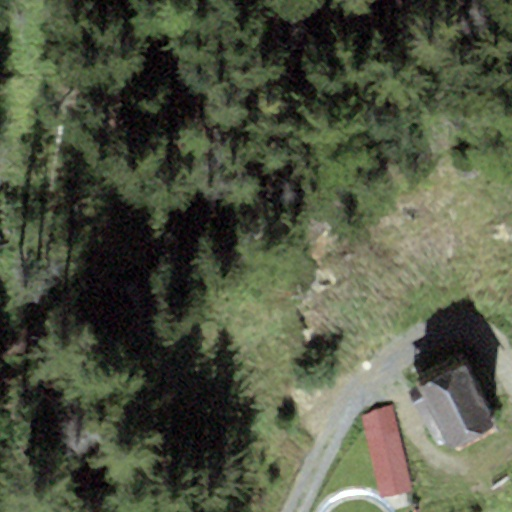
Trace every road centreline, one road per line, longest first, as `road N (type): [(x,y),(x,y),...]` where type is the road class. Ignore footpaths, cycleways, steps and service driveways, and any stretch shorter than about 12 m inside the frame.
road 1 (track): [(292,511),(335,422),(385,367),(469,333)]
road 2 (track): [(385,367),(433,453),(466,466),(511,444)]
